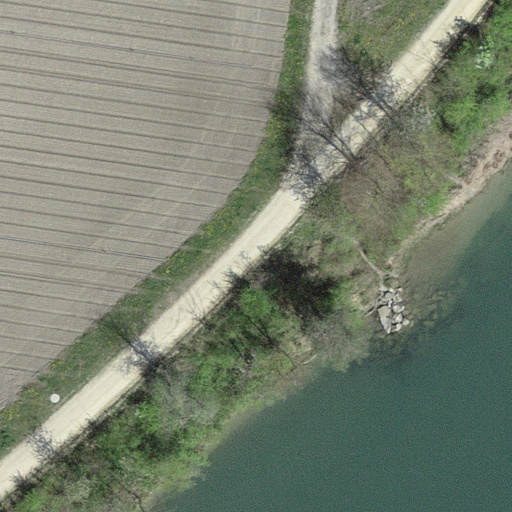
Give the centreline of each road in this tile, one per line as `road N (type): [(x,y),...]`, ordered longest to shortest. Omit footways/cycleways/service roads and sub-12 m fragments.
road 1 (track): [(0,457),(323,147),(453,0)]
road 2 (track): [(309,0),(323,147)]
